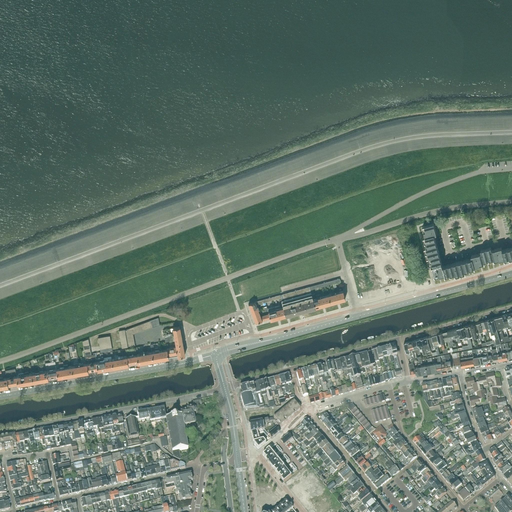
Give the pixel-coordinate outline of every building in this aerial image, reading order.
[(437,233),(434,223),(425,226),(426,230),(424,230),(424,231),(426,236),(434,234),(437,233)] [(425,247),(426,252),(438,249),(434,234),(426,236),(427,240),(425,240),(425,241),(426,246),(425,247)] [(484,260),(493,258),(492,250),(491,247),(481,250),(481,253),(484,260)] [(492,250),(493,258),(494,259),(499,258),(499,260),(500,260),(505,258),(503,250),(502,247),(492,250)] [(511,247),(503,250),(505,258),(509,257),(510,259),(511,258),(511,247)] [(429,257),(432,266),(442,263),(438,249),(426,252),(427,257),(429,257)] [(471,255),(472,258),(474,266),(479,265),(480,265),(480,263),(484,262),(484,260),(481,253),(471,255)] [(474,266),(472,258),(457,262),(460,272),(470,270),(470,269),(470,268),(474,266)] [(451,275),(460,272),(457,262),(443,266),(445,274),(450,273),(450,275),(451,275)] [(445,274),(443,266),(442,263),(432,266),(434,275),(439,274),(440,276),(445,274)] [(335,283),(340,281),(339,278),(309,287),(310,290),(333,284),(335,283)] [(330,303),(345,299),(343,290),(328,294),(330,303)] [(311,294),(311,292),(308,293),(305,294),(302,295),(299,296),(296,297),(293,297),(290,298),(287,299),(284,300),(281,301),(283,307),(285,316),(286,316),(285,314),(288,313),(288,315),(289,315),(288,315),(315,307),(311,294)] [(328,294),(316,298),(314,293),(311,294),(315,307),(330,303),(328,294)] [(256,305),(281,298),(280,295),(255,302),(256,305)] [(256,305),(255,302),(248,304),(255,323),(262,321),(262,320),(270,318),(268,311),(267,309),(267,307),(264,308),(265,311),(268,310),(269,314),(261,316),(256,305)] [(279,308),(278,305),(275,306),(267,309),(268,311),(270,318),(270,320),(285,316),(283,307),(279,308)] [(511,329),(511,327),(507,314),(503,315),(505,323),(506,326),(506,329),(509,328),(509,329),(510,328),(510,329),(511,329)] [(500,342),(505,341),(504,336),(501,327),(498,316),(494,318),(500,342)] [(494,318),(491,318),(491,319),(488,319),(490,327),(491,331),(493,340),(494,343),(500,342),(494,318)] [(481,343),(480,338),(476,323),(470,325),(473,336),(473,338),(477,337),(479,346),(482,345),(481,343)] [(470,337),(473,336),(470,325),(463,326),(468,341),(468,344),(471,343),(470,337)] [(176,344),(183,343),(180,326),(173,328),(173,333),(164,335),(165,340),(167,340),(167,341),(175,340),(176,344)] [(465,342),(468,341),(463,326),(457,328),(460,337),(463,336),(465,342)] [(461,342),(460,337),(457,328),(453,329),(456,341),(458,340),(459,342),(461,342)] [(453,341),(456,341),(453,329),(447,331),(451,345),(454,345),(453,341)] [(452,349),(451,345),(447,331),(443,332),(445,341),(447,340),(450,349),(447,349),(448,352),(453,351),(452,349)] [(445,342),(445,341),(443,332),(441,333),(438,333),(444,353),(448,352),(447,349),(447,348),(445,348),(443,343),(445,342)] [(437,345),(440,344),(437,334),(432,335),(435,346),(437,354),(440,354),(437,345)] [(427,352),(431,351),(427,336),(423,338),(427,352)] [(427,352),(423,338),(420,339),(417,339),(417,342),(418,342),(419,346),(419,347),(422,347),(424,355),(427,354),(427,352)] [(408,358),(412,357),(408,342),(404,343),(408,358)] [(178,356),(185,355),(183,343),(176,344),(176,346),(177,350),(177,354),(178,356)] [(177,354),(177,350),(176,346),(166,348),(167,349),(167,352),(168,355),(177,354)] [(138,362),(136,354),(135,347),(125,349),(127,356),(127,360),(128,363),(137,362),(138,362)] [(392,357),(390,351),(389,347),(385,348),(388,360),(390,359),(391,363),(393,362),(392,357)] [(168,355),(167,352),(167,349),(151,352),(153,361),(168,358),(168,355)] [(381,363),(384,362),(380,350),(376,351),(380,368),(383,367),(381,363)] [(381,370),(380,368),(376,351),(371,352),(374,363),(377,363),(378,369),(379,369),(380,370),(381,370)] [(138,363),(153,361),(151,352),(136,354),(138,362),(137,362),(138,363)] [(375,368),(374,363),(371,352),(366,353),(369,362),(369,364),(370,366),(373,366),(373,368),(375,368)] [(455,368),(461,367),(460,361),(460,358),(459,352),(452,353),(455,368)] [(97,357),(96,353),(93,353),(93,355),(85,356),(87,363),(88,371),(97,369),(97,365),(96,359),(96,357),(97,357)] [(111,359),(104,360),(103,353),(100,354),(100,356),(101,356),(101,358),(96,359),(97,365),(97,369),(98,371),(113,368),(111,359)] [(365,368),(368,367),(370,367),(370,366),(369,364),(369,362),(366,353),(362,355),(364,363),(364,364),(365,368)] [(452,369),(452,368),(449,354),(444,355),(447,369),(452,369)] [(118,357),(118,356),(118,355),(115,356),(115,358),(111,359),(113,368),(128,365),(128,363),(127,360),(127,356),(118,357)] [(363,373),(360,362),(358,356),(354,357),(357,366),(359,366),(360,369),(361,373),(363,373)] [(362,385),(357,366),(354,357),(348,358),(353,377),(355,384),(357,390),(363,389),(362,385)] [(468,366),(467,358),(466,357),(460,358),(460,361),(461,367),(468,366)] [(353,377),(348,358),(344,360),(347,371),(348,375),(350,374),(351,378),(353,377)] [(348,375),(347,371),(344,360),(339,361),(342,372),(345,372),(346,376),(348,376),(348,375)] [(57,372),(56,369),(55,361),(53,362),(51,362),(45,363),(47,370),(48,378),(57,376),(58,376),(57,372)] [(71,366),(64,367),(63,361),(59,362),(60,368),(56,369),(57,372),(58,376),(57,376),(58,378),(73,375),(71,366)] [(343,376),(342,372),(339,361),(335,362),(337,373),(338,373),(339,372),(341,377),(343,376)] [(78,365),(78,363),(74,364),(75,365),(71,366),(73,375),(88,372),(88,371),(87,363),(78,365)] [(333,380),(334,380),(330,364),(326,365),(329,376),(331,376),(332,376),(333,380)] [(329,376),(326,365),(321,366),(324,377),(327,377),(328,380),(331,380),(329,376)] [(324,377),(321,366),(316,367),(316,368),(319,379),(322,378),(323,384),(325,383),(324,377)] [(47,370),(43,371),(42,367),(38,368),(39,372),(31,373),(33,382),(48,379),(48,378),(47,370)] [(319,380),(319,379),(316,368),(311,369),(314,381),(316,387),(318,386),(317,381),(319,380)] [(17,383),(16,376),(15,369),(5,370),(7,377),(7,381),(8,385),(17,383)] [(312,382),(314,381),(311,369),(306,370),(309,382),(311,387),(313,386),(312,382)] [(307,383),(309,382),(306,370),(301,372),(305,387),(306,387),(306,390),(309,389),(307,383)] [(31,373),(29,373),(29,372),(18,373),(19,375),(16,376),(17,383),(18,385),(33,382),(31,373)] [(303,387),(305,387),(301,372),(297,373),(296,374),(300,387),(303,386),(303,387)] [(495,380),(494,374),(486,376),(486,378),(488,384),(492,383),(491,381),(493,381),(495,380)] [(289,386),(292,386),(289,375),(283,376),(288,393),(290,393),(289,386)] [(2,376),(0,376),(0,388),(8,387),(8,385),(7,381),(7,377),(3,378),(2,376)] [(286,394),(288,393),(283,376),(278,378),(281,389),(284,388),(286,394)] [(281,389),(278,378),(273,379),(276,388),(279,387),(281,396),(278,397),(280,403),(285,402),(284,398),(281,389)] [(488,384),(486,378),(478,380),(479,384),(479,386),(480,386),(483,385),(484,387),(488,386),(488,384)] [(277,394),(276,388),(273,379),(268,381),(271,391),(273,391),(275,395),(275,396),(278,396),(277,394)] [(460,395),(458,386),(457,379),(452,380),(454,388),(456,388),(457,392),(454,392),(455,396),(460,395)] [(475,385),(474,379),(465,381),(467,389),(471,388),(471,386),(473,386),(475,385)] [(501,387),(500,381),(500,379),(495,380),(493,381),(494,385),(492,385),(493,389),(496,388),(496,389),(501,387)] [(275,407),(271,391),(268,381),(262,382),(265,392),(266,394),(268,393),(271,403),(269,404),(269,407),(275,407)] [(448,398),(450,397),(447,381),(442,382),(443,389),(446,389),(446,393),(447,393),(448,398)] [(262,393),(265,392),(262,382),(258,384),(264,408),(268,407),(266,399),(265,400),(264,397),(262,393)] [(258,384),(253,385),(259,409),(264,408),(258,384)] [(480,386),(479,386),(479,384),(475,385),(473,386),(475,394),(477,393),(483,392),(483,391),(482,387),(480,388),(480,386)] [(253,385),(252,385),(239,389),(241,394),(241,395),(239,395),(240,397),(241,397),(244,411),(245,410),(259,409),(253,385)] [(498,397),(496,389),(496,388),(493,389),(490,390),(491,394),(489,394),(490,399),(496,397),(498,397)] [(484,396),(486,395),(485,391),(483,391),(483,392),(477,393),(478,397),(479,401),(485,400),(484,396)] [(479,403),(479,401),(478,397),(469,399),(471,407),(476,406),(475,404),(479,403)] [(497,401),(496,397),(490,399),(488,399),(489,403),(491,403),(492,407),(498,406),(497,401)] [(503,409),(507,408),(505,399),(497,401),(498,406),(498,408),(502,407),(503,409)] [(286,408),(284,410),(291,418),(295,415),(294,414),(296,412),(296,413),(300,410),(294,401),(291,403),(290,402),(285,406),(286,408)] [(485,418),(487,417),(489,417),(491,416),(490,413),(491,413),(488,406),(481,408),(483,414),(485,418)] [(196,412),(195,409),(194,408),(187,409),(187,411),(181,413),(181,416),(180,416),(178,416),(178,417),(177,417),(176,417),(176,416),(175,417),(174,417),(173,417),(172,417),(172,418),(171,418),(170,418),(169,418),(168,418),(167,419),(166,419),(166,420),(166,421),(165,421),(165,425),(167,425),(169,437),(167,437),(169,445),(170,445),(170,446),(171,446),(173,458),(180,461),(178,453),(180,452),(180,453),(184,452),(185,453),(189,453),(188,449),(186,440),(186,439),(189,438),(188,432),(187,432),(186,430),(199,428),(198,423),(195,424),(193,414),(195,414),(196,412)] [(483,414),(481,408),(472,411),(474,417),(483,414)] [(501,417),(510,413),(509,409),(502,411),(503,414),(499,415),(500,417),(501,417)] [(260,410),(245,412),(248,424),(263,422),(260,410)] [(291,418),(284,410),(281,411),(280,410),(275,414),(276,416),(274,418),(277,422),(275,424),(278,427),(280,425),(281,426),(285,423),(284,422),(286,420),(287,421),(291,418)] [(459,416),(466,414),(464,410),(454,413),(450,414),(450,416),(451,416),(452,419),(459,416)] [(145,423),(150,422),(148,412),(137,414),(138,418),(139,421),(142,421),(143,422),(145,421),(145,423)] [(332,418),(333,417),(335,415),(333,413),(328,417),(327,415),(320,420),(324,424),(332,418)] [(504,421),(506,420),(511,417),(511,416),(510,413),(500,417),(499,418),(501,420),(503,419),(504,421)] [(327,428),(337,420),(341,416),(339,414),(335,418),(333,417),(332,418),(324,424),(327,428)] [(348,417),(346,415),(338,422),(337,420),(327,428),(330,432),(342,422),(348,417)] [(125,435),(122,421),(121,416),(116,416),(118,425),(118,426),(121,425),(123,435),(125,435)] [(115,432),(112,417),(107,418),(108,426),(109,431),(112,430),(113,434),(115,434),(115,432)] [(477,426),(485,423),(484,421),(488,419),(489,419),(489,417),(487,417),(485,418),(476,421),(477,426)] [(503,428),(511,422),(511,417),(506,420),(508,422),(501,425),(503,428)] [(268,422),(273,421),(273,418),(262,422),(248,424),(250,433),(263,431),(264,430),(262,423),(263,424),(268,422)] [(139,437),(135,419),(134,419),(132,420),(132,419),(131,420),(129,420),(128,420),(126,421),(125,421),(129,438),(139,437)] [(304,428),(311,423),(308,419),(296,428),(298,430),(303,426),(304,428)] [(459,427),(469,423),(468,419),(461,421),(461,424),(458,425),(459,427)] [(90,438),(95,437),(94,431),(92,421),(87,422),(89,432),(90,438)] [(340,430),(342,428),(341,426),(343,424),(342,423),(343,423),(342,422),(330,432),(333,436),(340,430)] [(438,427),(442,424),(440,422),(437,425),(435,424),(436,426),(433,429),(434,431),(438,427)] [(508,431),(511,428),(511,422),(503,428),(499,430),(503,435),(505,433),(504,431),(507,429),(508,431)] [(303,436),(307,432),(314,427),(311,423),(304,428),(300,432),(303,436)] [(81,443),(79,434),(77,424),(72,425),(74,435),(77,434),(78,443),(81,443)] [(69,435),(67,426),(62,427),(63,433),(66,433),(67,440),(65,440),(66,446),(71,445),(71,444),(69,435)] [(339,443),(343,440),(346,438),(347,437),(345,435),(349,432),(354,429),(353,428),(354,427),(353,426),(350,428),(336,440),(339,443)] [(63,433),(62,427),(57,428),(59,435),(61,434),(63,441),(60,441),(61,447),(66,446),(65,440),(63,433)] [(307,438),(317,430),(314,427),(307,432),(309,433),(305,436),(307,438)] [(336,440),(350,428),(348,427),(341,432),(340,431),(333,436),(336,440)] [(488,430),(491,429),(491,427),(480,431),(482,435),(489,433),(488,430)] [(277,435),(280,432),(276,428),(268,435),(271,439),(275,436),(275,437),(277,435)] [(371,436),(377,431),(372,428),(367,432),(371,436)] [(389,435),(388,436),(381,428),(377,431),(371,436),(378,444),(380,447),(385,443),(385,442),(387,440),(389,441),(390,440),(398,434),(394,429),(390,432),(389,431),(387,433),(389,435)] [(56,446),(55,440),(52,429),(51,429),(48,430),(49,438),(52,437),(53,442),(54,445),(54,446),(51,447),(51,449),(56,448),(56,446)] [(43,445),(43,446),(46,445),(45,441),(43,430),(38,431),(39,440),(42,440),(43,445)] [(51,447),(49,438),(48,430),(46,430),(43,430),(45,441),(47,440),(48,445),(46,446),(47,450),(51,449),(51,447)] [(311,440),(320,434),(317,430),(307,438),(308,440),(304,443),(306,445),(308,443),(311,440)] [(215,441),(221,433),(218,431),(212,439),(215,441)] [(496,440),(502,436),(499,432),(495,434),(495,435),(484,440),(486,445),(493,441),(493,440),(492,439),(495,438),(496,440)] [(257,433),(251,435),(253,444),(259,442),(257,433)] [(284,438),(281,441),(284,446),(293,439),(289,434),(286,437),(285,437),(284,438)] [(310,448),(314,444),(323,437),(320,434),(311,440),(308,443),(306,445),(305,446),(307,448),(309,446),(310,448)] [(392,446),(401,438),(398,434),(390,440),(389,441),(392,446)] [(349,442),(354,438),(356,437),(354,435),(352,437),(350,438),(349,436),(340,444),(343,447),(349,442)] [(422,441),(425,438),(422,435),(419,437),(413,442),(416,446),(422,441)] [(454,438),(452,435),(451,435),(450,436),(449,437),(450,439),(447,441),(448,443),(449,442),(449,443),(452,441),(453,442),(456,439),(454,438)] [(16,444),(15,436),(14,436),(7,437),(7,438),(6,438),(0,438),(0,450),(2,450),(2,451),(5,451),(5,449),(8,449),(7,448),(10,447),(11,450),(14,449),(13,447),(16,446),(16,444)] [(326,441),(325,440),(323,437),(314,444),(310,448),(311,449),(312,448),(313,449),(318,445),(319,447),(326,441)] [(427,437),(425,438),(422,441),(416,446),(419,449),(425,444),(431,440),(431,439),(430,438),(428,439),(427,437)] [(397,448),(404,442),(401,438),(392,446),(391,447),(392,449),(395,446),(397,448)] [(356,441),(356,440),(355,440),(351,444),(349,442),(343,447),(346,451),(353,445),(355,443),(358,441),(357,440),(356,441)] [(436,442),(434,440),(432,441),(431,440),(425,444),(419,449),(422,453),(434,443),(436,442)] [(263,441),(253,444),(254,446),(258,450),(265,444),(263,441)] [(359,447),(362,444),(364,443),(362,441),(357,445),(355,443),(353,445),(346,451),(349,455),(359,447)] [(315,457),(318,455),(329,445),(326,442),(319,447),(321,449),(313,455),(315,457)] [(400,452),(401,452),(408,446),(404,442),(397,448),(400,452)] [(434,445),(435,444),(434,443),(422,453),(425,457),(433,450),(432,449),(435,446),(434,445)] [(491,457),(504,446),(502,443),(489,452),(491,457)] [(364,446),(362,444),(359,447),(349,455),(352,459),(365,449),(365,448),(368,446),(366,444),(364,446)] [(321,459),(332,449),(329,445),(318,455),(319,457),(321,459)] [(355,463),(360,459),(362,458),(362,457),(361,455),(369,448),(368,446),(365,448),(365,449),(352,459),(355,463)] [(404,456),(411,450),(408,446),(401,452),(404,456)] [(472,455),(481,451),(479,446),(473,449),(474,452),(471,453),(469,453),(469,451),(466,453),(468,456),(469,456),(471,455),(472,455)] [(499,454),(506,448),(504,446),(491,457),(493,461),(500,455),(499,454)] [(324,463),(327,460),(336,453),(332,449),(321,459),(324,463)] [(266,460),(274,454),(270,450),(263,455),(263,456),(266,460)] [(406,460),(414,454),(411,450),(404,456),(398,460),(399,461),(400,460),(400,461),(402,460),(404,462),(406,460)] [(430,462),(437,456),(439,454),(438,452),(434,454),(432,452),(426,457),(430,462)] [(432,465),(440,459),(444,456),(441,452),(439,454),(437,456),(430,462),(432,465)] [(117,484),(127,482),(125,474),(122,459),(120,453),(110,455),(113,464),(117,484)] [(326,467),(339,457),(336,453),(327,460),(324,463),(323,463),(326,467)] [(270,465),(278,459),(274,454),(266,460),(270,465)] [(358,467),(369,458),(370,457),(371,456),(370,454),(368,456),(363,460),(362,458),(360,459),(355,463),(358,467)] [(411,463),(417,458),(414,454),(406,460),(404,462),(402,463),(404,465),(409,461),(411,463)] [(103,467),(110,465),(113,464),(110,455),(101,457),(103,467)] [(495,464),(503,458),(500,455),(493,461),(495,464)] [(168,462),(166,462),(164,456),(162,456),(162,457),(166,473),(171,472),(168,462)] [(172,460),(171,460),(167,456),(168,462),(171,472),(172,471),(186,468),(185,468),(185,467),(186,467),(172,460)] [(477,464),(486,460),(483,456),(478,458),(480,461),(477,462),(478,463),(477,463),(477,464)] [(333,467),(342,460),(339,457),(326,467),(328,469),(332,465),(333,467)] [(369,461),(372,459),(370,457),(369,458),(358,467),(360,468),(361,470),(370,463),(369,461)] [(502,462),(506,458),(505,457),(503,458),(495,464),(497,468),(503,464),(502,462)] [(147,469),(146,465),(145,459),(142,460),(143,463),(144,466),(147,477),(151,476),(150,469),(147,469)] [(274,470),(281,463),(278,459),(270,465),(274,470)] [(388,463),(385,459),(384,460),(395,475),(399,472),(390,461),(388,463)] [(392,478),(395,475),(384,460),(382,462),(389,470),(387,472),(388,474),(392,478)] [(479,467),(487,463),(486,460),(477,464),(476,464),(475,463),(472,466),(475,470),(479,467)] [(334,473),(336,472),(345,465),(342,461),(323,476),(326,480),(334,473)] [(417,472),(419,471),(424,466),(420,461),(413,467),(417,472)] [(442,465),(444,463),(444,462),(443,461),(440,463),(438,461),(433,466),(436,469),(442,465)] [(449,465),(451,463),(450,461),(446,465),(444,463),(442,465),(436,469),(439,473),(448,466),(449,465)] [(511,470),(511,461),(507,466),(500,472),(503,477),(511,470)] [(375,467),(377,464),(375,462),(373,464),(371,463),(370,463),(361,470),(365,475),(375,467)] [(459,462),(451,468),(454,471),(461,464),(459,462)] [(56,481),(63,480),(61,471),(70,469),(69,463),(53,466),(56,481)] [(277,474),(285,468),(281,463),(274,470),(277,474)] [(487,463),(478,467),(481,472),(489,467),(487,463)] [(343,479),(351,472),(347,467),(345,465),(336,472),(341,477),(333,483),(333,482),(327,487),(332,494),(333,494),(331,491),(338,485),(336,483),(342,478),(343,479)] [(108,478),(107,474),(106,466),(103,467),(104,469),(104,472),(108,487),(112,486),(110,478),(108,478)] [(419,477),(427,470),(424,466),(419,471),(421,473),(417,475),(419,477)] [(446,470),(449,468),(448,466),(439,473),(442,477),(448,472),(446,470)] [(372,471),(376,468),(375,467),(365,475),(368,478),(374,473),(372,471)] [(489,467),(481,472),(483,476),(487,474),(488,477),(493,474),(489,467)] [(281,478),(289,472),(285,468),(277,474),(281,478)] [(380,472),(382,470),(380,468),(378,470),(374,473),(368,478),(371,482),(381,474),(380,472)] [(425,479),(431,474),(427,470),(419,477),(418,478),(419,480),(423,477),(425,479)] [(449,474),(453,472),(451,470),(448,472),(442,477),(445,481),(451,476),(449,474)] [(511,470),(503,477),(504,478),(507,482),(511,477),(511,470)] [(99,476),(97,476),(96,472),(94,473),(94,475),(95,477),(98,489),(102,488),(100,479),(99,476)] [(289,472),(281,478),(284,483),(292,476),(289,472)] [(348,482),(355,476),(351,472),(343,479),(342,478),(336,483),(338,485),(338,486),(343,482),(344,484),(346,483),(348,482)] [(462,474),(460,472),(458,474),(457,472),(446,481),(449,485),(458,477),(459,476),(462,474)] [(21,478),(28,476),(28,474),(26,474),(17,476),(9,478),(10,483),(21,480),(21,478)] [(192,480),(191,474),(165,480),(167,485),(165,486),(166,490),(175,488),(176,495),(178,494),(180,503),(191,500),(192,498),(190,497),(189,490),(191,489),(190,482),(191,482),(192,480)] [(374,486),(384,477),(381,474),(371,482),(374,486)] [(392,478),(388,474),(384,477),(374,486),(377,489),(378,489),(392,478)] [(428,483),(434,478),(431,474),(425,479),(422,481),(425,485),(426,484),(428,483)] [(489,483),(495,478),(493,474),(488,477),(487,474),(483,476),(485,479),(489,483)] [(346,490),(349,487),(358,480),(355,476),(348,482),(346,483),(348,485),(344,488),(346,490)] [(460,478),(459,479),(458,477),(449,485),(450,484),(451,486),(450,487),(452,489),(462,480),(460,478)] [(479,491),(469,478),(468,477),(466,478),(473,487),(472,488),(476,493),(479,491)] [(478,482),(477,484),(471,477),(469,478),(479,491),(483,488),(478,482)] [(432,486),(437,482),(434,478),(426,484),(428,486),(424,489),(425,491),(432,486)] [(481,478),(477,481),(478,482),(483,488),(489,483),(485,479),(483,481),(481,478)] [(461,484),(464,481),(463,479),(462,480),(452,489),(453,490),(454,489),(456,492),(457,490),(459,489),(461,487),(462,486),(461,484)] [(361,484),(360,483),(358,480),(349,487),(350,489),(346,493),(347,495),(349,494),(361,484)] [(161,498),(163,498),(159,482),(155,483),(157,492),(159,491),(161,498)] [(437,482),(432,486),(433,488),(430,490),(432,492),(435,490),(440,485),(437,482)] [(355,495),(364,488),(361,484),(349,494),(350,496),(354,493),(355,495)] [(475,494),(471,489),(467,484),(465,486),(467,488),(465,490),(471,496),(473,495),(475,494)] [(146,498),(146,497),(145,493),(147,492),(145,485),(141,486),(143,494),(145,502),(149,500),(148,497),(146,498)] [(443,489),(440,485),(435,490),(436,492),(433,494),(435,496),(443,489)] [(31,494),(30,493),(29,487),(27,488),(28,494),(31,505),(35,504),(33,494),(31,494)] [(137,501),(137,500),(136,495),(138,495),(136,487),(132,488),(135,502),(136,504),(140,503),(140,502),(140,500),(137,501)] [(465,490),(464,491),(461,487),(459,489),(468,500),(469,499),(469,498),(471,496),(465,490)] [(50,493),(49,489),(49,488),(46,488),(44,489),(45,494),(43,495),(44,502),(54,499),(53,492),(50,493)] [(135,502),(132,488),(127,489),(129,497),(131,496),(133,504),(133,505),(136,504),(135,502)] [(358,498),(367,491),(364,488),(355,495),(352,498),(353,500),(357,497),(358,498)] [(466,501),(468,500),(459,489),(457,490),(458,492),(460,494),(458,496),(463,502),(466,500),(466,501)] [(26,499),(25,495),(24,490),(22,490),(22,492),(25,506),(30,505),(28,498),(26,499)] [(126,507),(124,498),(122,490),(118,491),(120,499),(122,498),(123,502),(124,507),(126,507)] [(439,500),(447,493),(443,490),(438,494),(436,496),(439,500)] [(370,495),(369,494),(367,491),(358,498),(355,501),(356,503),(360,500),(361,502),(370,495)] [(105,509),(103,503),(106,502),(104,495),(99,496),(102,507),(103,511),(104,511),(108,511),(107,509),(105,509)] [(102,507),(99,496),(95,497),(97,504),(99,504),(100,510),(98,510),(98,511),(100,511),(103,511),(102,507)] [(360,511),(374,500),(371,496),(362,504),(364,506),(359,510),(360,511)] [(511,511),(511,498),(510,496),(495,508),(497,511),(511,511)] [(93,511),(92,505),(90,498),(80,500),(83,511),(93,511)] [(281,503),(281,504),(288,511),(293,509),(289,503),(286,501),(286,500),(281,503)] [(368,511),(377,504),(374,500),(360,511),(359,511),(363,511),(367,509),(368,511)] [(457,508),(457,507),(452,502),(448,505),(454,511),(458,508),(457,508)]
